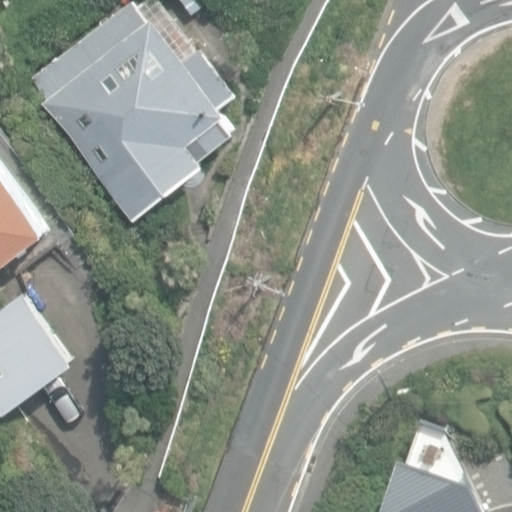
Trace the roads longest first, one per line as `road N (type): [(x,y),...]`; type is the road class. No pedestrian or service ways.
road 1 (residential): [(267,447),(293,333),(371,113)]
road 2 (residential): [(487,274),(406,310),(352,347),(304,391),(267,447)]
road 3 (unclassified): [(487,274),(425,234),(376,160),(371,113)]
road 4 (residential): [(371,113),(395,51),(464,0)]
